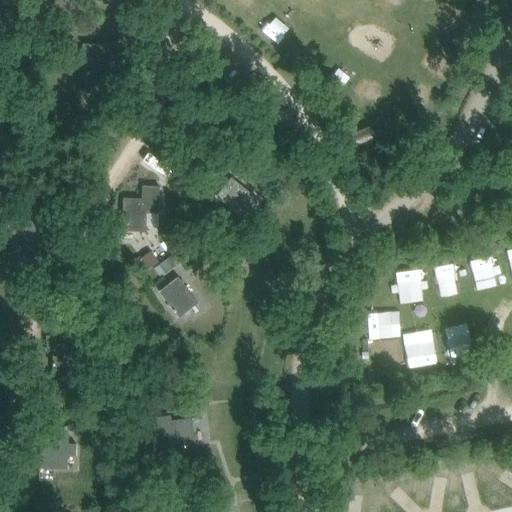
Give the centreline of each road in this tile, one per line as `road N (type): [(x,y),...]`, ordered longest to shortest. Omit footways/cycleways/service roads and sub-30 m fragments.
road 1 (track): [(290,105),(220,93),(175,96),(122,139),(0,390)]
road 2 (track): [(295,434),(511,389)]
